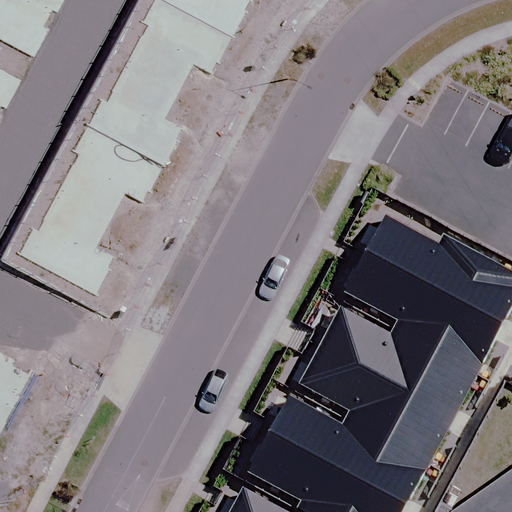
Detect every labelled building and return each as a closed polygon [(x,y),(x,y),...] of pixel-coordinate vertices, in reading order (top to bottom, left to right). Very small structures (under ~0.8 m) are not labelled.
[(511,312),(511,265),(450,233),(445,241),(391,212),(372,248),(508,321),(511,312)] [(372,248),(350,288),(404,317),(400,324),(482,369),(508,321),(372,248)] [(482,369),(400,324),(395,333),(341,304),(322,340),(457,413),(482,369)] [(322,340),(300,380),(354,409),(349,416),(431,461),(457,413),(322,340)] [(431,461),(349,416),(345,425),(291,396),(271,432),(407,505),(431,461)] [(271,432),(250,472),(303,501),(299,508),(305,511),(403,511),(407,505),(271,432)] [(511,511),(511,472),(455,511),(511,511)] [(305,511),(299,508),(297,511),(284,511),(240,488),(227,511),(305,511)]
